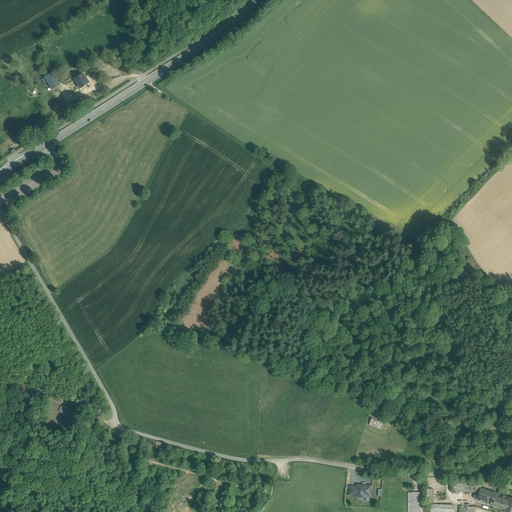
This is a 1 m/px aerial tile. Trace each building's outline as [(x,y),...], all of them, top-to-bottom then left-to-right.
[(52,72),(44,77),(52,90),(60,85),(52,72)] [(69,72),(59,78),(62,84),(72,78),(69,72)] [(83,74),(75,80),(80,88),(89,83),(83,74)] [(69,409),(60,407),(59,412),(61,413),(60,416),(64,417),(65,414),(67,414),(69,409)] [(369,424),(381,429),(383,422),(372,418),(369,424)] [(482,482),(454,481),(453,491),(479,492),(481,488),(482,482)] [(370,487),(361,486),(360,485),(359,485),(358,486),(358,487),(358,492),(356,493),(356,495),(356,496),(357,497),(364,498),(366,497),(366,496),(370,496),(370,495),(371,494),(372,492),(371,491),(371,488),(370,487)] [(497,493),(481,488),(479,492),(477,499),(493,505),(496,497),(497,493)] [(418,511),(419,492),(411,492),(411,503),(411,504),(410,511),(418,511)] [(505,510),(508,501),(496,497),(493,505),(497,506),(496,507),(505,510)]
